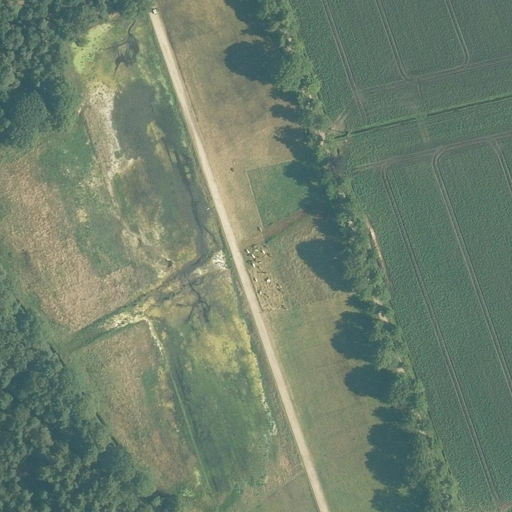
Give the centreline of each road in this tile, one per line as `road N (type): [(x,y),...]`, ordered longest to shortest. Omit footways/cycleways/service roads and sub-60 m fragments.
road 1 (track): [(274,0),(449,511)]
road 2 (track): [(166,511),(0,374)]
